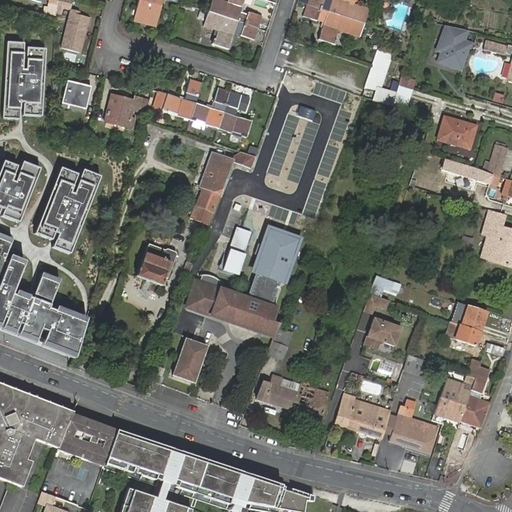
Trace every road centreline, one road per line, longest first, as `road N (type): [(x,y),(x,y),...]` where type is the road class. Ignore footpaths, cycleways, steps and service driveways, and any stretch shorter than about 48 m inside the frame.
road 1 (secondary): [(465,511),(274,461),(0,355)]
road 2 (residential): [(116,0),(111,20),(119,42),(251,77),(263,72),(287,0)]
